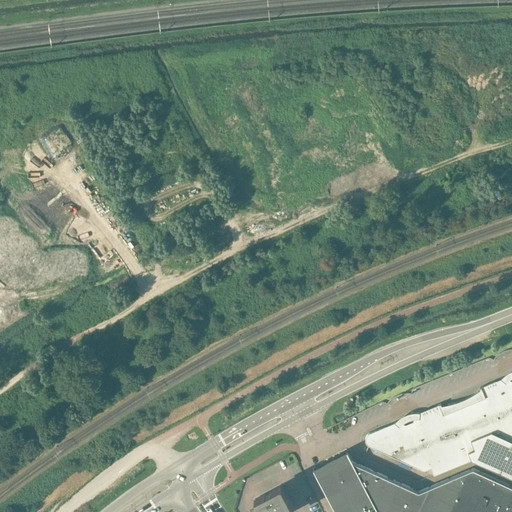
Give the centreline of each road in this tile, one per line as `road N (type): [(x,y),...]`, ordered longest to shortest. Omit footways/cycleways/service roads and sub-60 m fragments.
road 1 (track): [(0,387),(256,238),(511,140)]
road 2 (secondary): [(511,314),(437,340),(298,407)]
road 3 (unclassified): [(313,440),(341,438),(511,364)]
road 4 (secondary): [(298,407),(180,467)]
road 5 (secondary): [(194,478),(298,407)]
